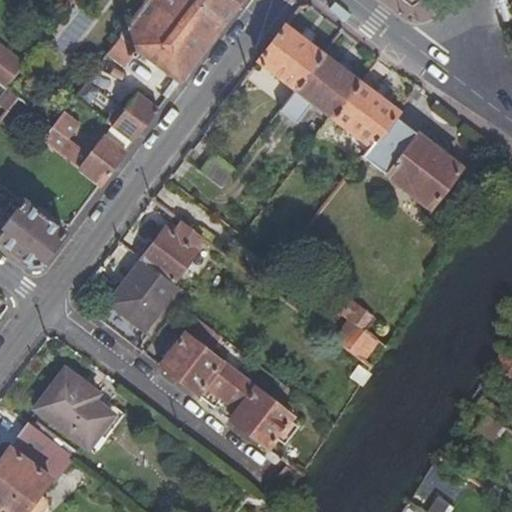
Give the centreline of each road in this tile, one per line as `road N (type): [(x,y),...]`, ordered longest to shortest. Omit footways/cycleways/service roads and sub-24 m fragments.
road 1 (residential): [(46,302),(276,0)]
road 2 (residential): [(46,302),(268,469)]
road 3 (tertiary): [(347,0),(453,78)]
